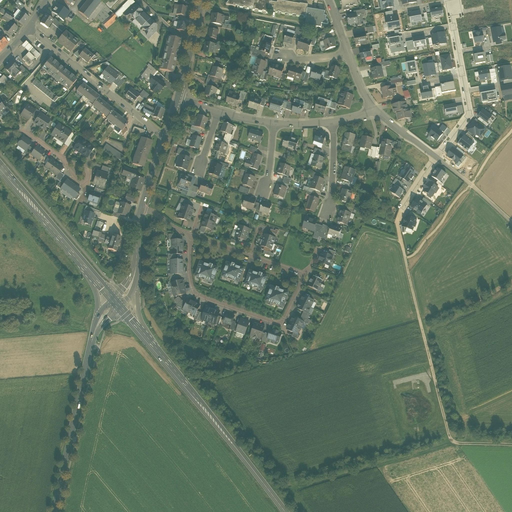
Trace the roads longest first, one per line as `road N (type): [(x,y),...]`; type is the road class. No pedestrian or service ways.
road 1 (track): [(511,445),(450,443),(395,221),(402,208)]
road 2 (secondary): [(284,511),(146,339)]
road 3 (residential): [(191,235),(194,292),(272,322),(281,320),(304,275)]
road 4 (residential): [(29,27),(164,137)]
road 5 (tertiary): [(53,511),(88,350)]
road 6 (secondary): [(84,269),(0,168)]
road 7 (track): [(450,443),(326,479)]
